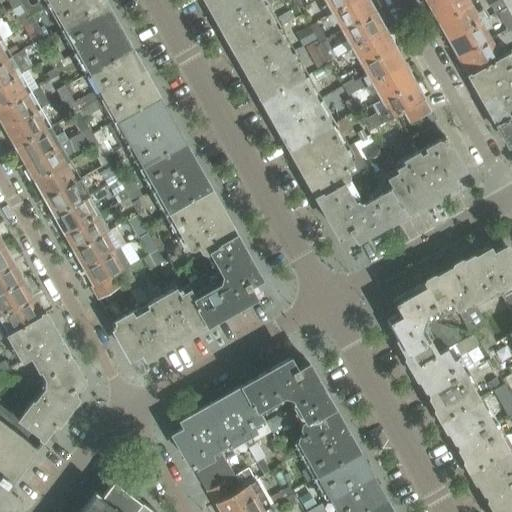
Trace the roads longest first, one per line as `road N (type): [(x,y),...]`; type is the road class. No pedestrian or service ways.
road 1 (residential): [(325,302),(155,0)]
road 2 (residential): [(0,178),(129,413)]
road 3 (residential): [(443,511),(325,302)]
road 4 (residential): [(509,199),(397,0)]
road 5 (residential): [(129,413),(325,302)]
road 6 (residential): [(325,302),(509,199)]
road 7 (residential): [(40,511),(104,429),(129,413)]
